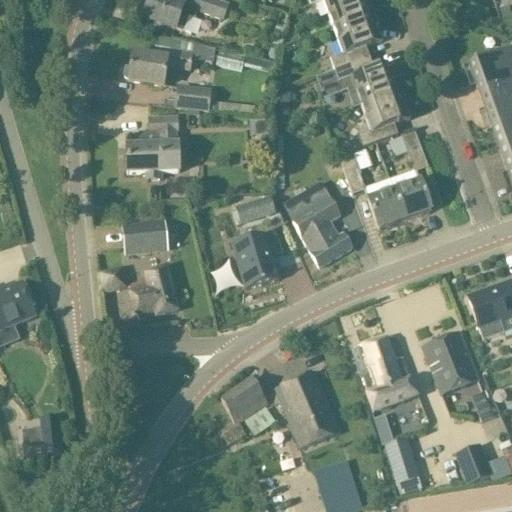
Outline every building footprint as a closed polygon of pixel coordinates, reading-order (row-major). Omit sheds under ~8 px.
[(156,0),(150,0),(144,22),(174,32),(184,35),(190,37),(195,21),(197,14),(224,22),(229,7),(209,0),(191,0),(188,10),(182,8),(156,0)] [(332,31),(373,16),(369,3),(367,4),(365,0),(306,0),(310,9),(323,4),(332,31)] [(330,63),(334,74),(369,61),(365,50),(382,45),(376,29),(378,29),(373,16),(332,31),(343,59),(330,63)] [(125,70),(123,79),(126,81),(128,81),(128,84),(163,89),(166,72),(190,75),(193,57),(168,53),(152,50),(151,59),(132,57),(130,68),(128,68),(125,70)] [(480,100),(511,88),(511,51),(468,67),(480,100)] [(324,77),(315,81),(320,95),(343,95),(346,94),(354,91),(360,108),(402,93),(397,80),(395,81),(389,66),(373,72),(369,61),(334,74),(324,77)] [(511,88),(480,100),(492,132),(511,125),(511,88)] [(174,111),(208,114),(211,93),(177,89),(174,111)] [(370,136),(358,141),(362,151),(398,139),(394,128),(410,122),(404,107),(406,106),(402,93),(360,108),(370,136)] [(278,107),(277,117),(287,118),(287,112),(283,107),(278,107)] [(138,149),(126,149),(126,177),(146,176),(147,183),(159,182),(159,176),(178,175),(177,148),(176,121),(148,122),(149,135),(138,136),(138,149)] [(511,125),(492,132),(503,165),(511,161),(511,125)] [(401,139),(413,174),(414,176),(417,176),(428,172),(414,134),(401,139)] [(352,198),(363,194),(365,193),(365,191),(352,157),(339,162),(352,198)] [(511,161),(503,165),(511,188),(511,161)] [(389,182),(404,223),(431,214),(417,176),(414,176),(413,174),(389,182)] [(389,182),(365,191),(365,193),(363,194),(367,203),(377,233),(404,223),(389,182)] [(291,224),(301,241),(319,271),(351,251),(343,237),(337,240),(329,225),(340,219),(329,200),(291,224)] [(269,201),(252,206),(257,221),(274,216),(269,201)] [(164,226),(122,230),(125,257),(167,253),(164,226)] [(246,292),(279,282),(272,259),(277,257),(272,238),(266,240),(265,237),(233,246),(246,292)] [(155,317),(156,318),(176,313),(165,270),(145,277),(147,282),(127,288),(138,322),(155,317)] [(122,272),(100,276),(103,290),(125,285),(122,272)] [(511,284),(468,300),(479,332),(511,320),(511,284)] [(0,294),(0,332),(35,319),(21,286),(0,294)] [(440,398),(477,383),(458,335),(421,350),(440,398)] [(418,398),(412,381),(410,382),(394,340),(355,350),(361,376),(358,377),(361,388),(364,386),(367,397),(366,397),(373,415),(418,398)] [(299,452),(340,436),(315,376),(274,393),(299,452)] [(235,427),(268,407),(252,381),(220,401),(235,427)] [(482,395),(471,400),(481,425),(492,420),(482,395)] [(265,411),(245,425),(254,439),(274,425),(265,411)] [(370,420),(380,445),(392,441),(382,416),(370,420)] [(41,432),(21,434),(24,463),(61,459),(58,430),(41,432)] [(406,442),(385,449),(397,488),(418,481),(406,442)] [(478,448),(454,458),(467,489),(491,479),(478,448)] [(360,511),(352,483),(349,484),(343,465),(313,474),(324,511),(360,511)] [(22,500),(45,498),(44,484),(21,486),(22,500)]
